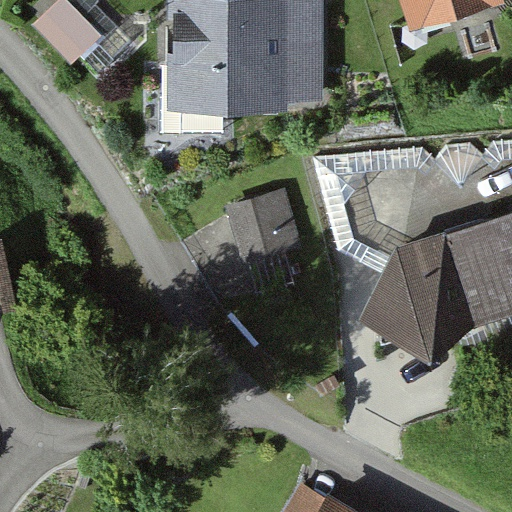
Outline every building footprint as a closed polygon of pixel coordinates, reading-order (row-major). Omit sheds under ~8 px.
[(65,0),(64,0),(34,27),(72,68),(103,41),(65,0)] [(323,3),(214,0),(178,0),(176,97),(320,101),(323,3)] [(408,0),(415,23),(497,2),(496,0),(408,0)] [(245,263),(301,248),(286,192),(230,207),(245,263)] [(511,212),(397,247),(359,321),(432,362),(475,328),(511,316),(511,212)] [(360,511),(335,496),(324,511),(360,511)]
